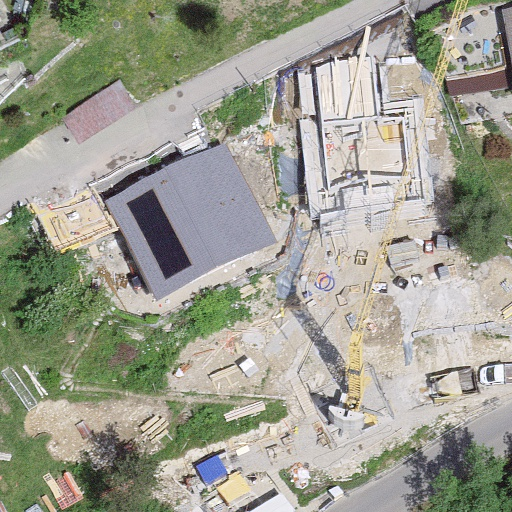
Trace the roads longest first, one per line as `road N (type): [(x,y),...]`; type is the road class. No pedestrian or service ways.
road 1 (residential): [(360,0),(0,193)]
road 2 (unclassified): [(365,511),(511,430)]
